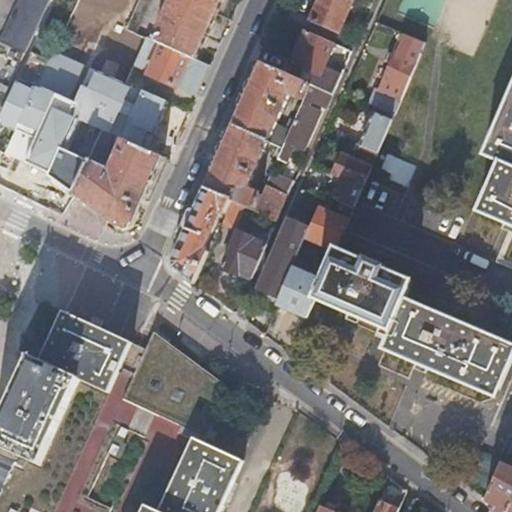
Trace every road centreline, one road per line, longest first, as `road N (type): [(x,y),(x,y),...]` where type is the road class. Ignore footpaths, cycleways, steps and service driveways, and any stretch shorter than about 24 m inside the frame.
road 1 (residential): [(397,459),(135,270)]
road 2 (residential): [(256,0),(135,270)]
road 3 (residential): [(135,270),(0,209)]
road 4 (residential): [(397,459),(419,428),(511,415)]
